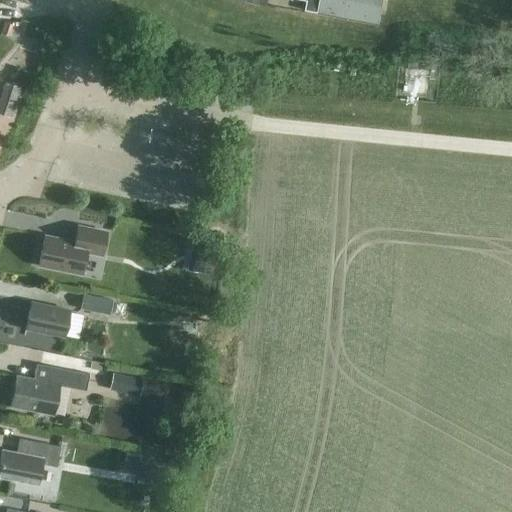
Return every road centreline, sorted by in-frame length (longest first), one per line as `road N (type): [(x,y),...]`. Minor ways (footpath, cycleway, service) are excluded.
road 1 (residential): [(511,148),(252,122),(70,85)]
road 2 (residential): [(0,196),(49,144),(70,85)]
